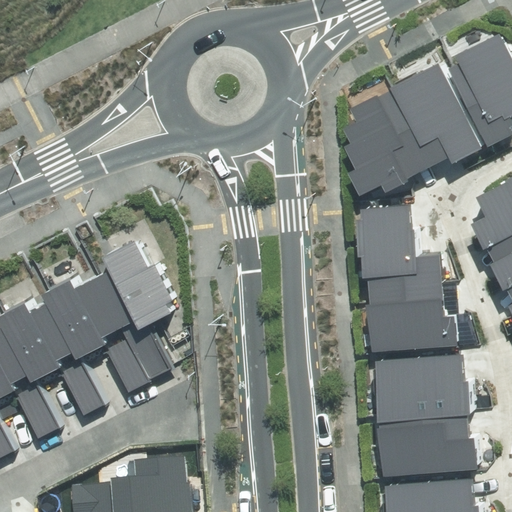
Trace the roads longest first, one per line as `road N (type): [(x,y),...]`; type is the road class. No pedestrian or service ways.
road 1 (tertiary): [(281,120),(311,511)]
road 2 (tertiary): [(266,511),(240,218),(219,153)]
road 3 (residential): [(18,484),(139,427),(177,424)]
road 4 (tertiary): [(61,167),(163,84)]
road 5 (tertiary): [(179,132),(61,167)]
road 6 (tertiary): [(163,84),(168,65),(196,35),(235,28),(255,35)]
